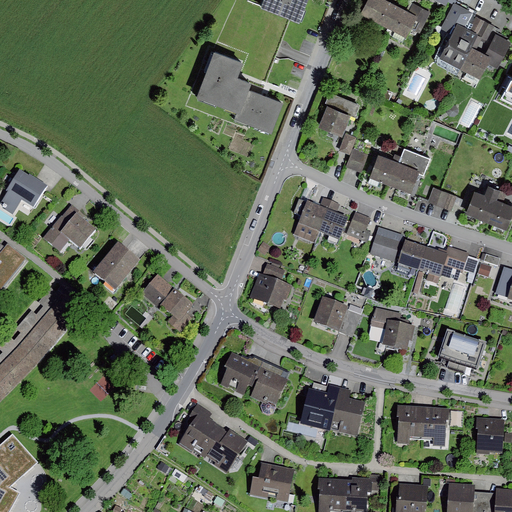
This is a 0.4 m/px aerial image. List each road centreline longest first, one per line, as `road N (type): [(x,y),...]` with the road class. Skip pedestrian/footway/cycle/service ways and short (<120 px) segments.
road 1 (residential): [(225,306),(58,168),(0,134)]
road 2 (residential): [(283,161),(511,249)]
road 3 (residential): [(376,468),(314,464),(286,453),(183,388)]
road 4 (residential): [(382,376),(296,348),(225,306)]
road 5 (residential): [(283,161),(345,0)]
road 6 (residential): [(225,306),(283,161)]
road 7 (residential): [(90,511),(183,388)]
road 8 (residential): [(511,479),(376,468)]
road 9 (residential): [(511,397),(382,376)]
